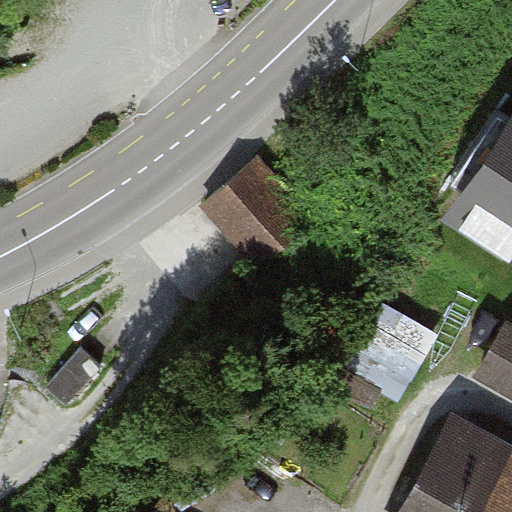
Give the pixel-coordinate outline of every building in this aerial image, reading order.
[(511,143),(463,216),(511,248),(511,143)] [(310,234),(253,159),(200,199),(258,274),(310,234)] [(376,299),(347,371),(411,396),(440,325),(376,299)] [(511,325),(509,324),(483,369),(511,386),(511,325)] [(103,366),(82,347),(46,387),(67,405),(103,366)] [(511,511),(511,467),(447,432),(402,511),(511,511)]
